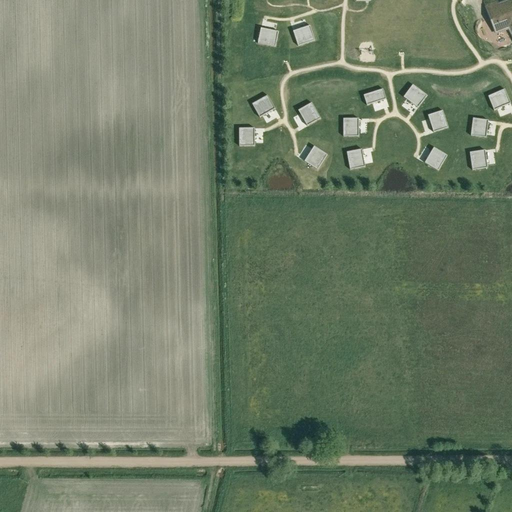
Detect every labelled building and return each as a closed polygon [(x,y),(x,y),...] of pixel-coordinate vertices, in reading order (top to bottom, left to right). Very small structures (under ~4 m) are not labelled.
[(510,25),(511,28),(511,2),(500,7),(498,2),(486,6),(483,0),(482,0),(492,25),(495,31),(510,25)] [(464,18),(465,25),(472,25),(472,17),(464,18)] [(311,25),(289,33),(294,50),(317,42),(311,25)] [(259,27),(255,45),(278,50),(282,32),(259,27)] [(411,83),(401,97),(420,112),(431,97),(411,83)] [(383,85),(360,92),(366,109),(389,102),(383,85)] [(511,100),(506,87),(484,97),(491,113),(511,104),(511,100)] [(270,94),(249,106),(258,122),(279,110),(270,94)] [(311,100),(295,109),(307,130),(323,121),(311,100)] [(443,108),(426,114),(434,137),(451,131),(443,108)] [(341,116),(342,140),(360,140),(359,116),(341,116)] [(471,116),(468,140),(486,142),(489,118),(471,116)] [(237,126),(238,150),(256,150),(255,126),(237,126)] [(315,144),(302,164),(317,174),(330,154),(315,144)] [(434,145),(422,165),(437,175),(450,154),(434,145)] [(363,146),(345,149),(349,173),(367,170),(363,146)] [(484,149),(467,151),(470,175),(488,173),(484,149)]
